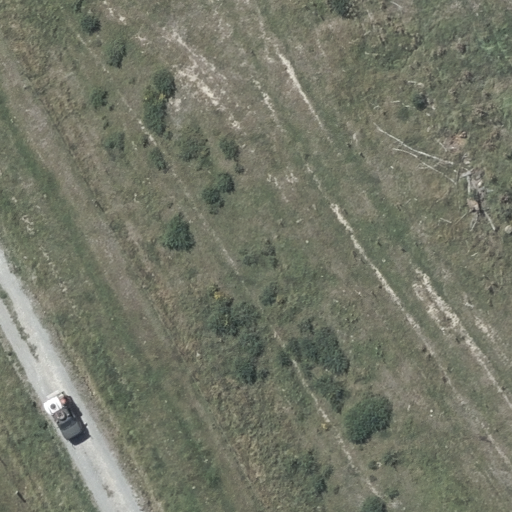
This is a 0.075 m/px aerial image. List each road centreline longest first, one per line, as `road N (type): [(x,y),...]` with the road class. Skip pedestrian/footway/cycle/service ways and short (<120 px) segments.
road 1 (track): [(268,0),(511,421)]
road 2 (track): [(0,327),(103,511)]
